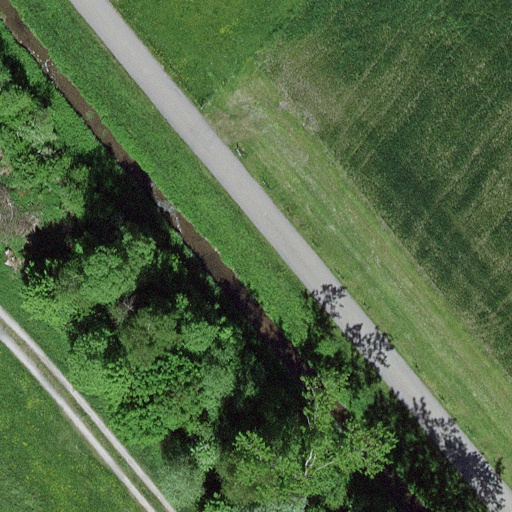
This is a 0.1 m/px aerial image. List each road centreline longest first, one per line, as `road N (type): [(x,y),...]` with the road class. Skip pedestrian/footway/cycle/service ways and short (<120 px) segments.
road 1 (unclassified): [(511,502),(94,0)]
road 2 (track): [(0,323),(162,511)]
